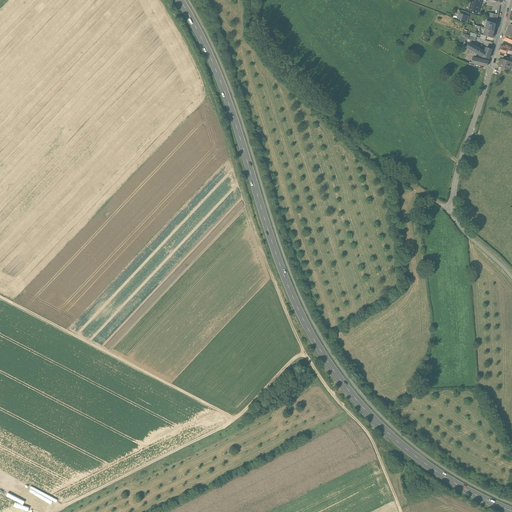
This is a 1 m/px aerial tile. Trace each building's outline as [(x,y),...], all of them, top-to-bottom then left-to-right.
[(471,0),(468,12),(478,15),(481,0),(471,0)] [(496,24),(487,21),(485,29),(494,31),(496,24)] [(494,31),(485,29),(484,35),(486,36),(493,38),(494,31)] [(511,37),(506,35),(504,35),(503,40),(511,43),(511,37)] [(501,45),(499,51),(506,54),(507,51),(508,47),(502,44),(501,45)] [(492,50),(486,49),(485,52),(481,50),(479,54),(483,57),(489,59),(492,50)] [(502,59),(499,67),(505,69),(511,71),(511,66),(511,61),(506,60),(502,59)]
